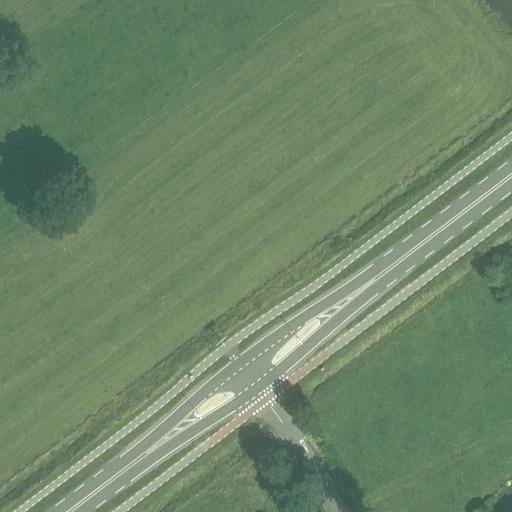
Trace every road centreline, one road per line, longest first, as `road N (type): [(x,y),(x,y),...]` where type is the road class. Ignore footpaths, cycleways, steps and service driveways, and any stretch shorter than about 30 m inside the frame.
road 1 (primary): [(251,376),(511,177)]
road 2 (primary): [(72,511),(251,376)]
road 3 (tertiary): [(335,511),(310,460),(251,376)]
